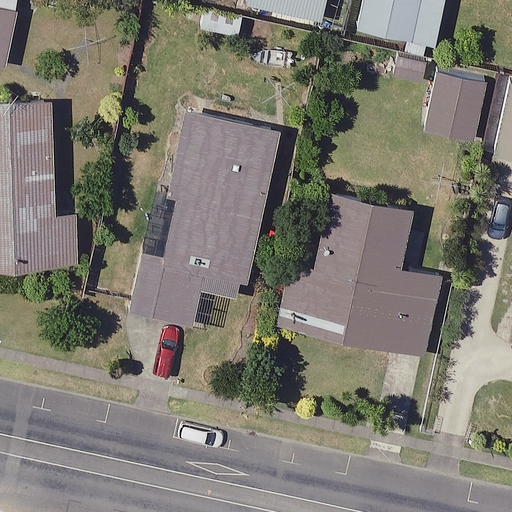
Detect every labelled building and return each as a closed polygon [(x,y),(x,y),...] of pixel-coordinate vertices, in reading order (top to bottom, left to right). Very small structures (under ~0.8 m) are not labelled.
[(237,2),(227,0),(192,0),(187,22),(230,32),(237,2)] [(448,0),(366,0),(361,27),(439,44),(448,0)] [(23,7),(0,2),(0,60),(12,63),(23,7)] [(481,137),(493,78),(440,67),(428,126),(481,137)] [(511,79),(497,151),(511,154),(511,79)] [(64,208),(60,95),(0,96),(0,261),(85,259),(83,208),(64,208)] [(286,125),(191,105),(172,194),(182,196),(169,252),(167,261),(245,277),(252,279),(286,125)] [(422,204),(336,187),(320,264),(296,259),(284,322),(432,352),(448,271),(410,263),(422,204)] [(242,294),(245,277),(167,261),(169,252),(147,247),(134,309),(201,323),(208,287),(242,294)]
